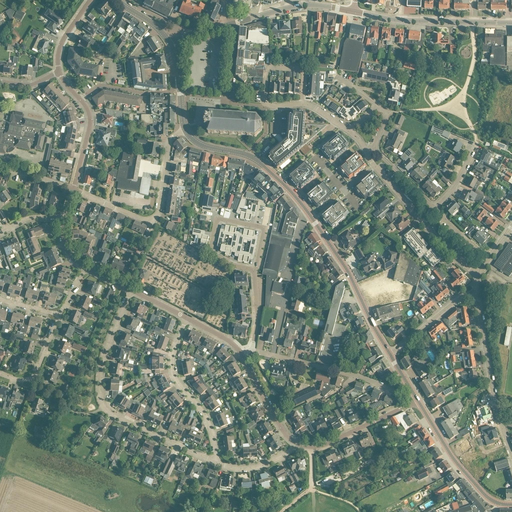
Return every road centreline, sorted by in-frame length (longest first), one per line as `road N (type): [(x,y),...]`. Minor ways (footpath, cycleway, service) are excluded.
road 1 (residential): [(130,290),(103,360),(101,399),(117,416),(215,462)]
road 2 (secondary): [(390,355),(311,217),(251,157)]
road 3 (residential): [(411,403),(359,376),(252,350)]
road 4 (residential): [(511,454),(495,411),(476,293)]
road 5 (tertiary): [(511,22),(353,12)]
road 6 (residential): [(215,462),(209,424),(173,367),(186,317)]
road 7 (secondary): [(511,504),(482,492),(417,400)]
road 8 (tertiary): [(353,12),(295,5),(228,24)]
road 9 (residential): [(252,350),(255,274),(210,252)]
road 10 (residential): [(296,443),(328,443),(411,403)]
